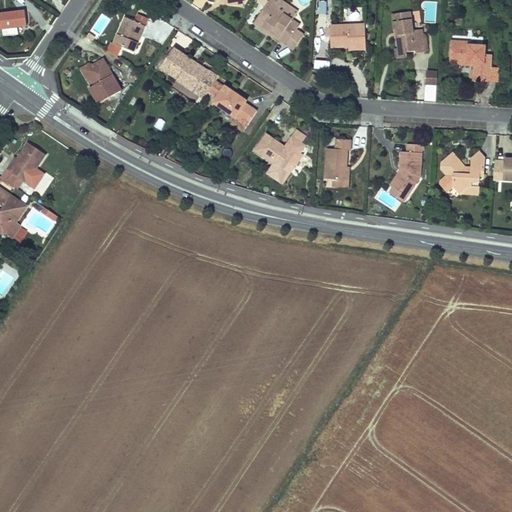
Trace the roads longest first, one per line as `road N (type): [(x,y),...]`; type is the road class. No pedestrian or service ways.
road 1 (tertiary): [(511,257),(299,223),(208,199),(118,158),(20,91)]
road 2 (residential): [(169,0),(328,104),(511,116)]
